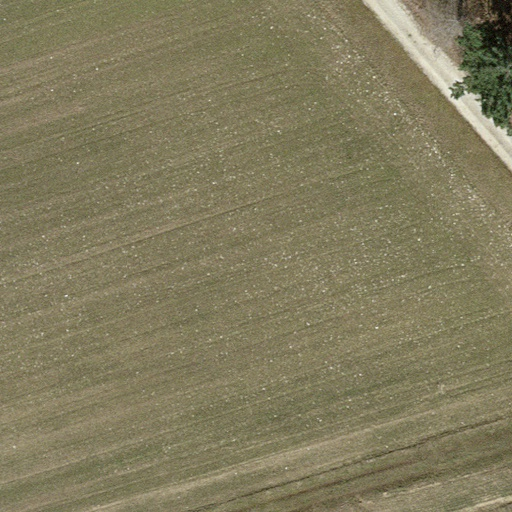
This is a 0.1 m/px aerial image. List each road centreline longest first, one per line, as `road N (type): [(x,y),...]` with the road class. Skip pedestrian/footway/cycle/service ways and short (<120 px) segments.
road 1 (track): [(265,511),(511,439)]
road 2 (track): [(511,147),(383,0)]
